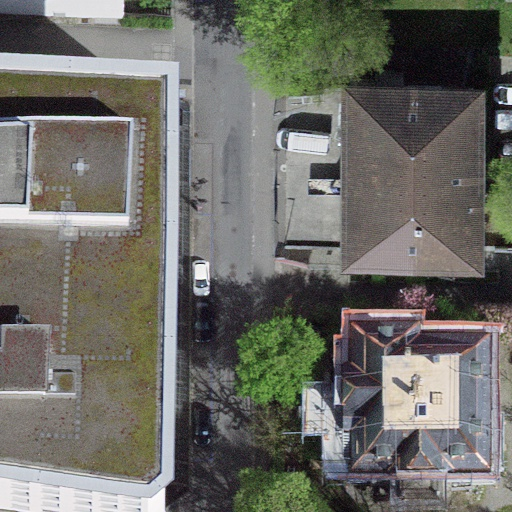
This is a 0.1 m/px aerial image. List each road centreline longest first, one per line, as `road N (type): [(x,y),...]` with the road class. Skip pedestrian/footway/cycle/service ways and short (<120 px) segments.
road 1 (residential): [(225,511),(224,49)]
road 2 (residential): [(0,39),(224,49)]
